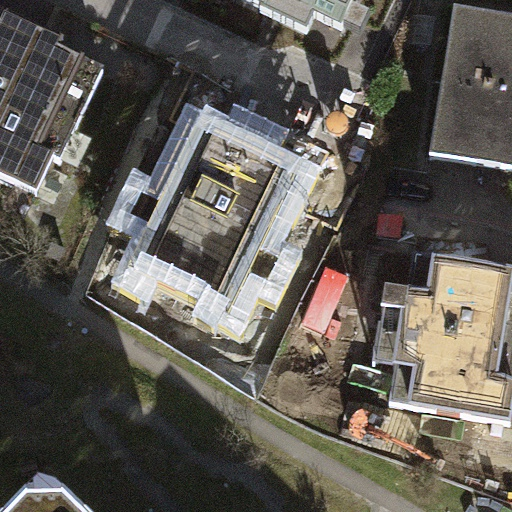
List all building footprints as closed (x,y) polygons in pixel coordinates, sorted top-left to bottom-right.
[(227,0),(290,28),(302,0),(227,0)] [(392,0),(344,0),(321,47),(360,66),(392,0)] [(511,25),(452,16),(427,164),(511,177),(511,25)] [(0,20),(0,187),(41,208),(104,82),(67,63),(71,56),(0,20)] [(196,125),(128,265),(230,314),(247,280),(263,288),(281,253),(262,244),(296,174),(196,125)] [(511,233),(423,219),(393,412),(511,430),(511,338),(510,338),(511,322),(511,233)] [(31,484),(3,511),(69,511),(47,490),(31,484)]
